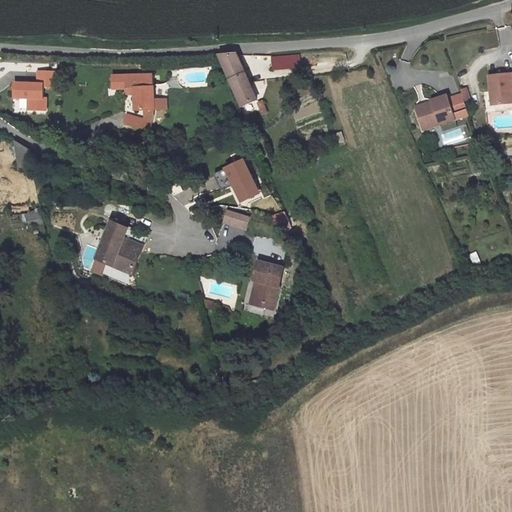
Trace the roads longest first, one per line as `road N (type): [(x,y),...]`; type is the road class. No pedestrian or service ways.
road 1 (unclassified): [(511,3),(364,41),(123,52),(0,47)]
road 2 (residential): [(0,121),(38,146),(157,188),(174,200),(185,240)]
